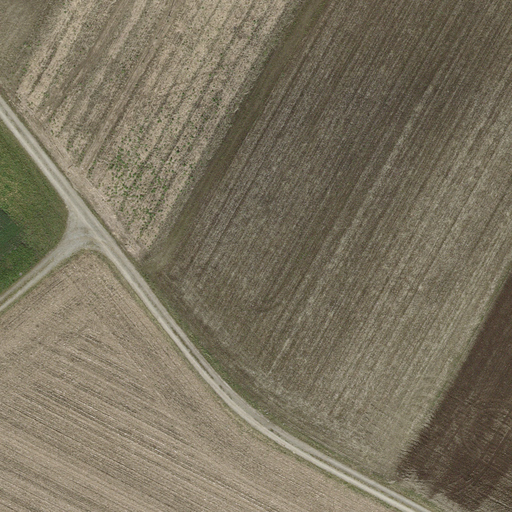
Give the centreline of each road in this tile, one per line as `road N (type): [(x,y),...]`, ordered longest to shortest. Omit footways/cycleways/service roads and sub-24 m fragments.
road 1 (track): [(0,106),(241,406),(299,450),(420,511)]
road 2 (track): [(94,225),(0,304)]
